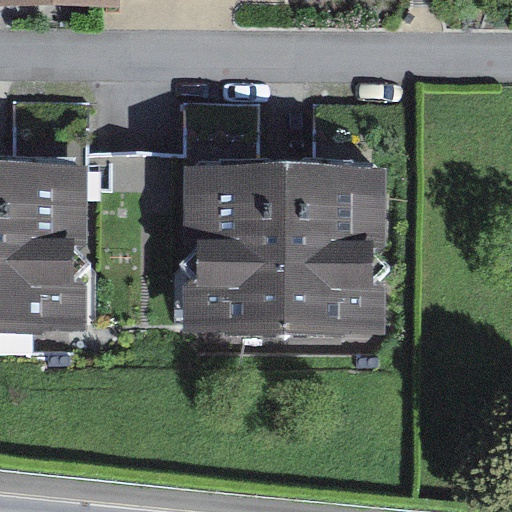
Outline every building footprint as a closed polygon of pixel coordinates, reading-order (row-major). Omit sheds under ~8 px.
[(33,150),(94,152),(95,91),(34,89),(33,150)] [(195,89),(194,152),(269,153),(270,90),(195,89)] [(511,168),(472,166),(460,326),(511,330),(511,168)] [(0,319),(68,319),(67,170),(0,170),(0,319)] [(366,180),(204,178),(203,326),(365,327),(366,180)]
